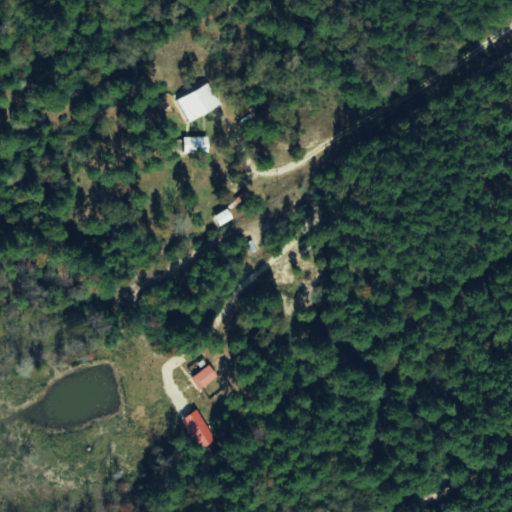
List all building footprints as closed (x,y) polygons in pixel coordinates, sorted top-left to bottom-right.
[(178,99),(188,122),(221,108),(211,85),(178,99)] [(185,154),(209,153),(209,137),(185,138),(185,154)] [(234,220),(228,209),(214,217),(220,227),(234,220)] [(191,378),(199,391),(219,379),(211,366),(191,378)] [(217,441),(197,409),(181,419),(200,451),(217,441)]
